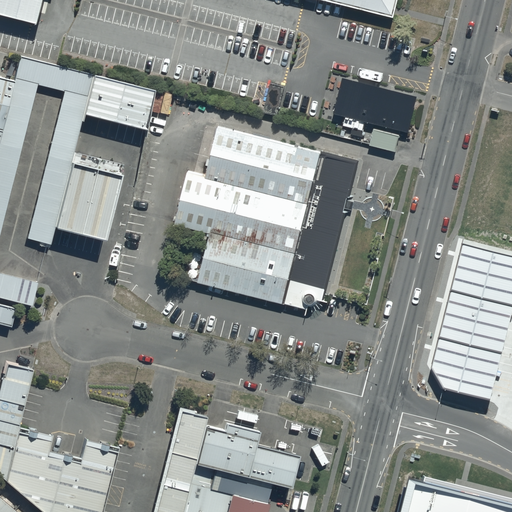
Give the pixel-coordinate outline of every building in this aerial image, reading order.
[(394,15),(397,0),(0,0),(0,1),(0,9),(39,20),(44,0),(335,0),(346,3),(394,15)] [(75,159),(87,115),(145,131),(153,90),(21,57),(15,78),(0,74),(0,296),(31,305),(37,281),(0,273),(0,231),(38,84),(65,91),(27,238),(49,243),(56,224),(105,238),(122,173),(75,159)] [(344,76),(334,112),(409,132),(418,96),(344,76)] [(271,82),(263,114),(278,118),(280,108),(299,113),(305,92),(295,89),(294,91),(285,88),(286,86),(271,82)] [(321,300),(323,300),(360,160),(322,151),(322,152),(219,126),(207,176),(188,171),(176,224),(211,233),(199,281),(284,304),(284,303),(309,309),(309,307),(310,304),(312,302),(314,300),(316,299),(318,299),(321,300)] [(400,135),(374,128),(370,144),(396,151),(400,135)] [(17,308),(0,303),(0,475),(43,511),(261,511),(264,503),(208,488),(216,468),(288,486),(296,454),(252,441),(255,427),(224,420),(177,406),(151,511),(103,511),(119,445),(87,438),(80,462),(47,454),(52,436),(22,428),(34,368),(5,362),(0,381),(0,324),(11,328),(17,308)] [(511,511),(511,501),(405,477),(396,511),(511,511)]
